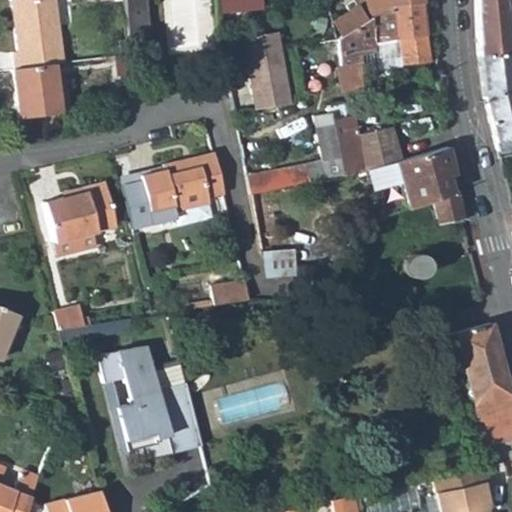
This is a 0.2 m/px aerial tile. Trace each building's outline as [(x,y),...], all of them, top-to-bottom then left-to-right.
[(11,58),(14,73),(46,67),(61,64),(48,0),(26,0),(8,3),(5,4),(16,57),(11,58)] [(140,0),(116,0),(119,36),(142,34),(140,0)] [(420,0),(357,0),(361,20),(369,19),(392,12),(421,4),(420,0)] [(511,21),(502,22),(501,0),(473,0),(475,56),(509,55),(511,55),(511,21)] [(429,63),(421,4),(392,12),(397,55),(399,67),(429,63)] [(322,26),(332,40),(357,24),(347,9),(322,26)] [(374,49),(375,59),(376,69),(399,67),(397,55),(392,12),(369,19),(374,49)] [(358,53),(374,49),(369,19),(361,20),(357,24),(332,40),(339,79),(339,82),(345,81),(345,77),(354,75),(353,65),(359,64),(358,53)] [(269,33),(233,40),(244,96),(254,94),(257,109),(282,104),(269,33)] [(511,93),(509,55),(475,56),(482,96),(511,93)] [(56,116),(46,67),(14,73),(4,75),(13,124),(56,116)] [(511,140),(511,93),(482,96),(495,152),(508,149),(506,142),(511,140)] [(244,96),(247,111),(257,109),(254,94),(244,96)] [(314,159),(238,177),(242,194),(359,169),(354,137),(350,115),(329,119),(327,110),(311,113),(312,122),(314,159)] [(387,128),(354,137),(359,169),(368,168),(390,163),(397,161),(393,148),(387,128)] [(443,171),(449,169),(444,147),(397,161),(390,163),(368,168),(373,183),(395,177),(405,209),(430,200),(449,193),(443,171)] [(203,152),(174,159),(176,169),(189,166),(188,162),(205,158),(203,152)] [(166,211),(198,203),(197,197),(214,194),(205,158),(188,162),(189,166),(176,169),(174,159),(155,165),(155,169),(131,175),(141,212),(165,205),(166,211)] [(55,192),(56,198),(101,187),(98,182),(55,192)] [(56,198),(37,203),(48,242),(85,233),(110,227),(101,187),(56,198)] [(436,221),(460,216),(457,203),(455,191),(449,193),(430,200),(436,221)] [(198,203),(166,211),(170,226),(202,218),(198,203)] [(88,248),(85,233),(48,242),(50,256),(88,248)] [(415,253),(410,253),(406,254),(403,257),(401,261),(401,265),(402,270),(405,273),(409,276),(414,276),(418,275),(422,272),(424,268),(424,263),(423,258),(420,255),(415,253)] [(285,254),(254,257),(257,282),(288,278),(285,254)] [(204,289),(207,306),(238,301),(235,285),(204,289)] [(117,300),(121,319),(147,315),(142,295),(117,300)] [(0,347),(14,313),(0,307),(0,347)] [(78,308),(52,314),(56,330),(82,325),(78,308)] [(477,446),(482,465),(511,458),(511,416),(487,323),(470,328),(441,335),(423,339),(428,351),(450,346),(470,421),(477,446)] [(134,344),(84,355),(113,451),(156,436),(147,389),(178,380),(173,363),(141,371),(134,344)] [(66,429),(81,434),(77,419),(60,412),(52,431),(63,435),(66,429)] [(467,448),(477,446),(470,421),(460,423),(467,448)] [(485,480),(482,465),(463,470),(466,484),(482,480),(485,480)] [(18,470),(15,475),(32,482),(34,477),(18,470)] [(466,484),(463,470),(430,477),(438,511),(486,511),(488,509),(482,480),(466,484)] [(0,511),(19,511),(25,500),(32,482),(15,475),(9,493),(0,489),(0,511)] [(40,506),(25,500),(19,511),(100,511),(96,493),(40,506)] [(353,511),(350,496),(326,502),(328,511),(353,511)]
